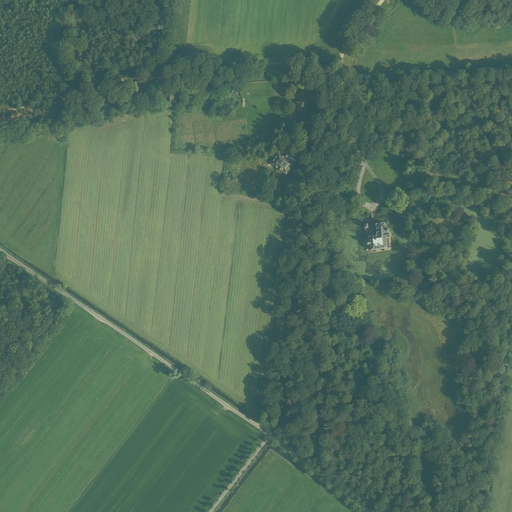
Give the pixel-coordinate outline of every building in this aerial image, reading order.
[(130,98),(139,97),(138,83),(128,83),(130,98)] [(165,101),(173,100),(172,89),(164,89),(165,101)] [(298,95),(301,97),(295,107),(303,112),(308,103),(305,101),(306,100),(306,101),(309,96),(301,91),(298,95)] [(284,158),(278,154),(271,165),(286,175),(296,160),(287,154),(284,158)] [(385,228),(385,224),(385,223),(376,225),(377,233),(374,234),(374,236),(368,237),(369,241),(367,241),(367,242),(365,242),(365,243),(365,245),(366,246),(368,245),(368,247),(370,247),(370,251),(387,248),(385,239),(388,238),(390,237),(389,235),(388,233),(386,234),(386,233),(388,232),(389,231),(388,229),(386,228),(385,228)]
